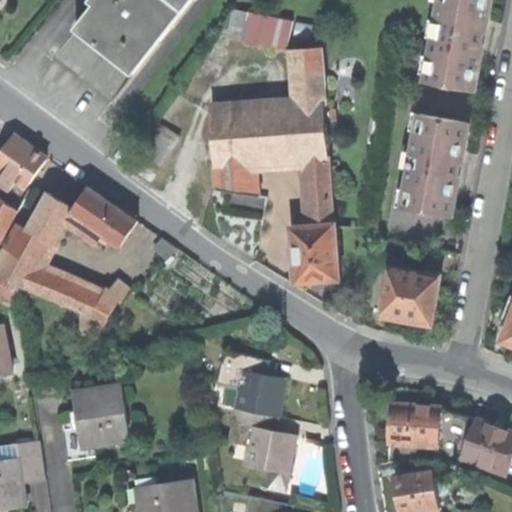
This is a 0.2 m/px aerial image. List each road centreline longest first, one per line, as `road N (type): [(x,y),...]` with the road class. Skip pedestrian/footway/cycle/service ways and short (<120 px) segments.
road 1 (residential): [(0,98),(344,345)]
road 2 (residential): [(511,102),(461,372)]
road 3 (residential): [(365,511),(344,345)]
road 4 (residential): [(461,372),(344,345)]
